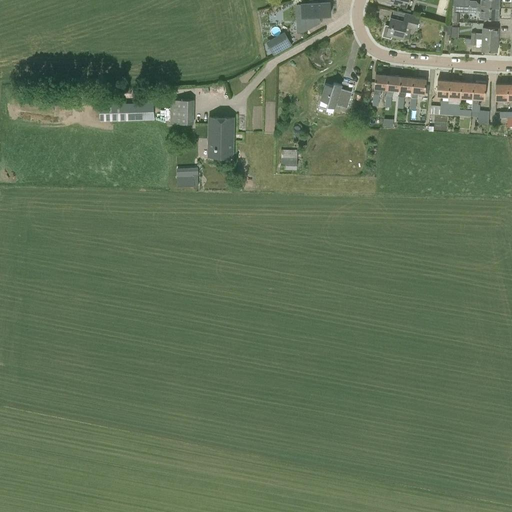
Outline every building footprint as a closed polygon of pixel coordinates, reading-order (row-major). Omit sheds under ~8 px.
[(452,0),(453,5),(454,5),(498,8),(498,0),(480,0),(481,3),(478,3),(476,1),(469,0),(452,0)] [(298,4),(299,16),(302,16),(303,32),(314,26),(314,20),(320,20),(319,15),(330,14),(330,2),(298,4)] [(478,9),(480,9),(480,18),(498,18),(498,8),(454,5),(454,12),(468,13),(468,12),(475,12),(478,9)] [(385,30),(387,33),(402,37),(405,26),(416,29),(419,16),(405,13),(404,20),(391,17),(389,24),(386,25),(385,30)] [(471,33),(471,38),(498,39),(498,27),(483,26),(482,33),(471,33)] [(269,45),(274,54),(291,44),(286,35),(269,45)] [(475,47),(481,47),(481,51),(497,52),(498,39),(471,38),(464,38),(464,44),(476,45),(475,47)] [(381,88),(387,88),(388,74),(375,73),(374,87),(372,105),(378,105),(379,94),(380,94),(381,88)] [(393,89),(399,90),(400,76),(388,74),(387,88),(385,106),(390,107),(391,95),(393,95),(393,89)] [(405,90),(411,91),(413,77),(400,76),(399,90),(397,107),(403,108),(405,90)] [(417,98),(418,91),(425,92),(426,78),(413,77),(411,91),(408,122),(424,123),(426,122),(426,119),(414,118),(416,98),(417,98)] [(436,95),(449,96),(450,80),(437,79),(436,95)] [(449,96),(460,97),(462,81),(450,80),(449,96)] [(460,97),(472,97),(473,82),(462,81),(460,97)] [(335,108),(336,104),(347,107),(352,91),(341,88),(342,84),(334,82),(333,85),(325,83),(320,100),(328,102),(327,105),(335,108)] [(473,82),(472,97),(472,103),(478,103),(479,98),(485,98),(486,83),(473,82)] [(495,99),(508,99),(508,83),(496,83),(495,99)] [(193,124),(193,99),(170,99),(170,124),(193,124)] [(440,114),(448,114),(448,107),(449,99),(440,99),(440,114)] [(155,120),(154,102),(113,103),(100,103),(101,121),(155,120)] [(488,122),(489,110),(471,109),(471,116),(478,116),(478,122),(488,122)] [(233,157),(233,117),(209,116),(209,156),(233,157)] [(281,169),(297,169),(297,149),(281,149),(281,169)] [(177,187),(193,186),(192,176),(176,176),(177,187)]
